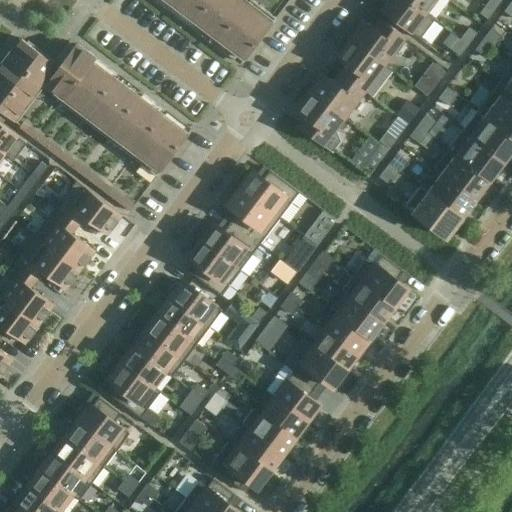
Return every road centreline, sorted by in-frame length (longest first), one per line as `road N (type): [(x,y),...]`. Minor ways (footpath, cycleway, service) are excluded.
road 1 (residential): [(0,444),(246,118)]
road 2 (residential): [(511,206),(283,511)]
road 3 (residential): [(101,9),(246,118)]
road 4 (tertiary): [(409,511),(511,375)]
road 5 (residential): [(246,118),(335,0)]
